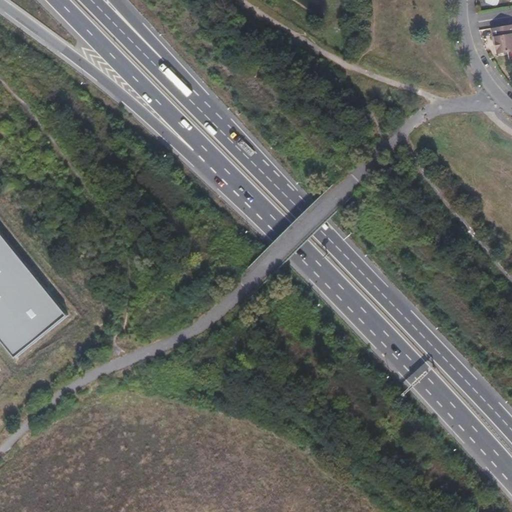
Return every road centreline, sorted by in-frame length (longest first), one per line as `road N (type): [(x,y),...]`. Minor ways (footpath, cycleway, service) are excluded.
road 1 (motorway): [(511,442),(204,110)]
road 2 (motorway): [(252,195),(511,468)]
road 3 (track): [(0,76),(55,144),(132,267),(117,364)]
road 4 (motorway): [(0,5),(252,195)]
road 5 (motorway): [(55,0),(252,195)]
road 6 (motorway): [(204,110),(92,0)]
road 7 (motorway): [(204,110),(174,60),(117,0)]
road 8 (residential): [(461,0),(468,48),(494,96),(511,110)]
